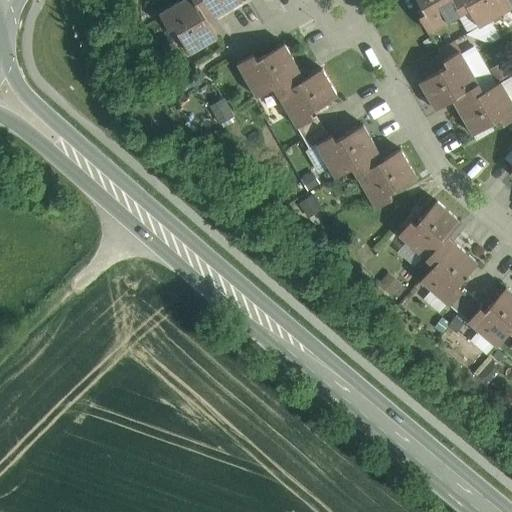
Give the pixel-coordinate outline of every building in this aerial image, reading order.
[(181,0),(159,13),(168,29),(174,26),(190,53),(218,37),(208,20),(242,0),(181,0)] [(417,0),(425,12),(419,16),(428,32),(469,9),(479,26),(511,7),(511,6),(508,0),(417,0)] [(304,78),(284,43),(257,59),(254,53),(237,63),(256,96),(274,86),(297,127),(313,117),(310,112),(337,96),(321,68),(304,78)] [(483,91),(460,51),(443,60),(447,66),(419,81),(435,109),(453,99),(473,134),(500,118),(503,124),(511,119),(511,101),(500,81),(483,91)] [(212,129),(235,119),(219,81),(196,91),(212,129)] [(316,115),(313,117),(297,127),(303,137),(322,126),(316,115)] [(363,124),(335,140),(332,134),(328,136),(316,144),(335,177),(352,167),(376,207),(392,198),(389,192),(416,176),(400,149),(383,159),(363,124)] [(322,126),(303,137),(309,148),(316,144),(328,136),(322,126)] [(478,262),(447,236),(460,221),(436,200),(416,224),(411,219),(398,234),(433,264),(420,279),(449,305),(462,290),(457,286),(478,262)] [(511,291),(506,286),(485,310),(480,306),(468,320),(497,346),(510,331),(511,332),(511,291)] [(473,296),(464,288),(462,290),(449,305),(458,313),(473,296)] [(473,296),(458,313),(468,320),(480,306),(482,304),(473,296)]
